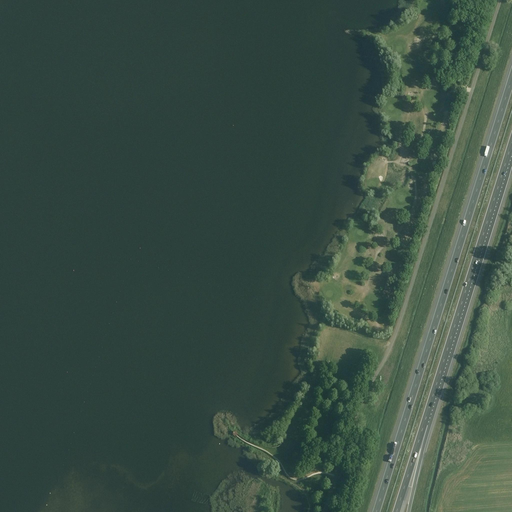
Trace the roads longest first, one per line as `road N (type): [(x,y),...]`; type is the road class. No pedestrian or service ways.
road 1 (motorway): [(511,75),(374,511)]
road 2 (motorway): [(423,424),(511,141)]
